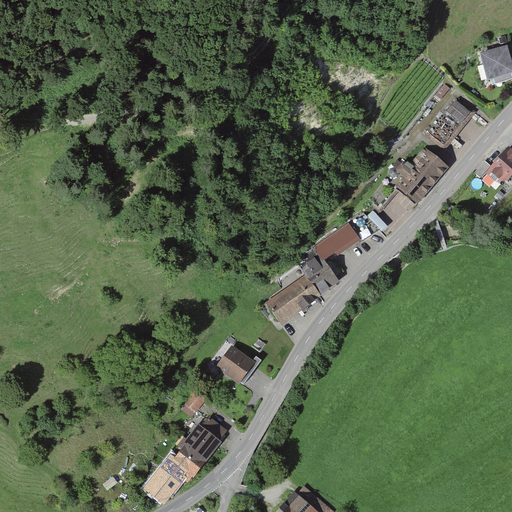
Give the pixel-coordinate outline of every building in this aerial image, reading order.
[(505,37),(499,39),(501,46),(507,44),(505,37)] [(511,62),(508,48),(480,56),(488,83),(491,82),(492,87),(511,81),(511,62)] [(471,114),(456,102),(447,112),(462,124),(471,114)] [(396,189),(418,207),(448,170),(424,150),(408,169),(403,163),(396,172),(404,179),(396,189)] [(511,152),(508,150),(486,175),(497,185),(508,184),(511,180),(511,152)] [(380,232),(361,211),(348,219),(363,243),(380,232)] [(362,243),(349,224),(295,262),(305,278),(320,298),(340,285),(324,263),(336,256),(338,258),(362,243)] [(320,298),(305,278),(266,304),(281,328),(321,299),(320,298)] [(256,365),(232,347),(216,369),(239,387),(256,365)] [(208,399),(194,389),(179,409),(192,419),(208,399)] [(222,445),(220,443),(228,432),(210,418),(202,429),(197,425),(175,452),(201,472),(222,445)] [(201,472),(175,452),(144,491),(165,507),(185,482),(189,485),(201,472)] [(333,511),(304,487),(299,493),(301,494),(288,508),(285,505),(278,511),(333,511)]
